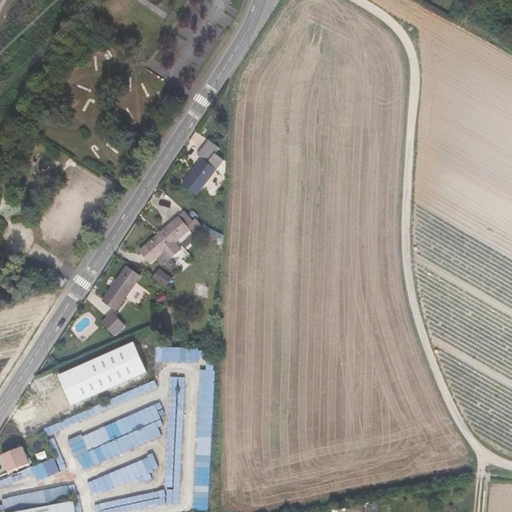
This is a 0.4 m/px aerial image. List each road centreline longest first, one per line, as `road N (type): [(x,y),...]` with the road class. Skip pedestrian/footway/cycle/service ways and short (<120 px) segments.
road 1 (track): [(488,458),(440,387),(418,320),(405,249),(409,44),(357,0)]
road 2 (unclassified): [(260,0),(0,408)]
